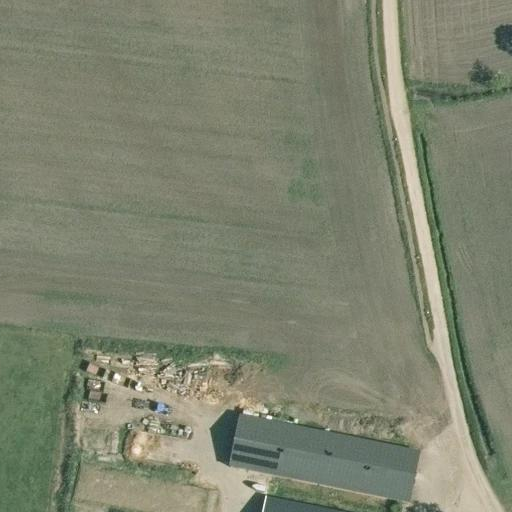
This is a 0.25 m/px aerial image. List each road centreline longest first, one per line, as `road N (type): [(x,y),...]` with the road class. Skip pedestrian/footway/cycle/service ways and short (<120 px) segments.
road 1 (track): [(444,365),(398,105),(389,0)]
road 2 (unclassified): [(492,511),(455,420),(444,365)]
